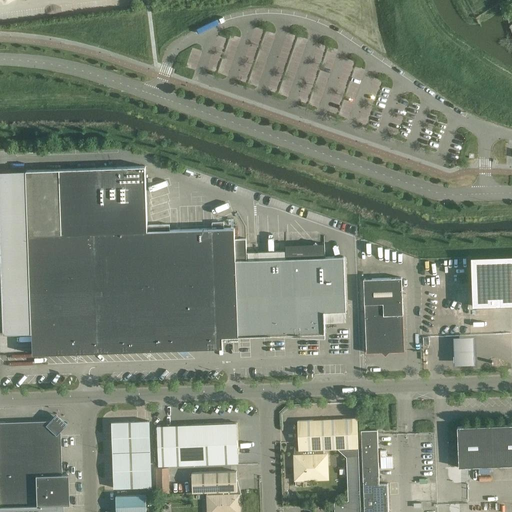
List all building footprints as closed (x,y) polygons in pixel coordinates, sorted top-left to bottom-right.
[(145,166),(0,170),(0,307),(1,322),(42,321),(43,343),(44,353),(222,347),(222,336),(238,336),(235,260),(236,260),(234,227),(224,228),(224,222),(212,222),(212,228),(170,230),(170,224),(147,225),(145,166)] [(511,254),(471,256),(473,306),(479,305),(479,306),(511,304),(511,254)] [(325,337),(324,311),(346,311),(344,256),(236,260),(235,260),(238,336),(271,335),(325,337)] [(385,352),(404,351),(402,289),(402,277),(364,279),(366,352),(385,352)] [(475,365),(475,337),(452,338),(453,366),(475,365)] [(65,424),(55,414),(49,420),(0,421),(0,511),(62,511),(62,504),(68,504),(67,473),(61,474),(59,430),(65,424)] [(324,449),(338,449),(358,448),(357,418),(297,420),(298,450),(300,450),(324,449)] [(114,488),(152,486),(149,420),(111,422),(114,488)] [(158,465),(163,465),(238,462),(238,453),(237,422),(186,424),(157,425),(158,465)] [(511,424),(457,426),(459,467),(511,464),(511,424)] [(364,511),(388,511),(387,483),(379,483),(377,434),(377,429),(361,430),(364,511)] [(360,511),(358,448),(338,449),(346,456),(348,500),(334,501),(334,511),(360,511)] [(300,450),(300,455),(294,455),(295,479),(308,479),(308,476),(325,475),(324,463),(327,463),(327,454),(324,454),(324,449),(300,450)] [(166,467),(154,468),(155,492),(167,492),(166,467)] [(213,491),(231,491),(237,490),(237,484),(237,477),(236,471),(192,472),(192,492),(213,491)] [(231,491),(213,491),(213,496),(206,495),(207,511),(240,511),(240,494),(231,495),(231,491)] [(116,511),(146,511),(146,494),(116,496),(116,511)]
